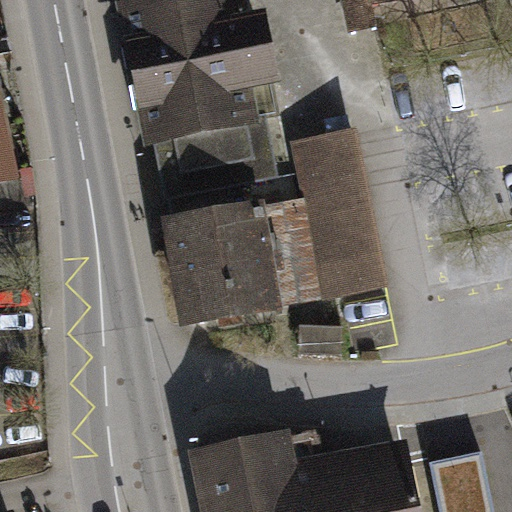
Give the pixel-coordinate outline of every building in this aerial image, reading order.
[(199,0),(151,9),(128,13),(152,140),(157,139),(160,154),(168,197),(186,193),(228,185),(275,177),(264,118),(263,114),(248,117),(242,85),(270,80),(260,25),(231,31),(224,0),(199,0)] [(149,0),(151,9),(199,0),(370,0),(371,6),(400,0),(149,0)] [(270,80),(242,85),(248,117),(263,114),(264,118),(277,115),(270,80)] [(297,145),(322,265),(378,254),(354,134),(297,145)] [(0,176),(8,174),(0,137),(0,176)] [(191,222),(171,226),(189,322),(272,307),(266,275),(312,266),(300,204),(234,216),(228,185),(186,193),(191,222)] [(328,298),(385,287),(378,254),(322,265),(328,298)] [(342,330),(299,329),(299,353),(341,355),(342,330)] [(316,436),(201,459),(211,511),(412,511),(404,470),(327,486),(316,436)]
